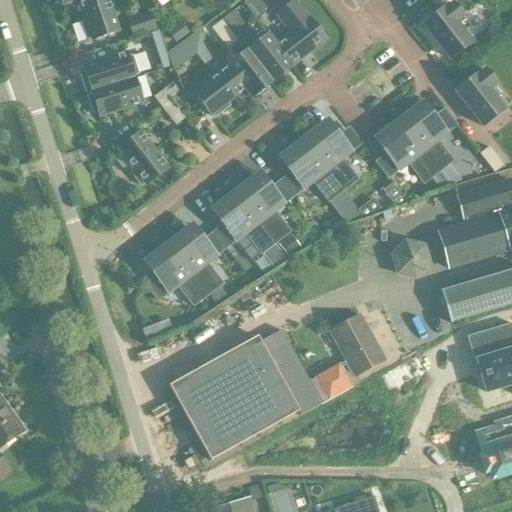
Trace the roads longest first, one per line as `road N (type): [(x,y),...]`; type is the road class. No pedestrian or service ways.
road 1 (residential): [(455,511),(447,486),(410,473),(264,474),(161,501)]
road 2 (residential): [(82,262),(322,75)]
road 3 (unclassified): [(82,262),(1,0)]
road 4 (unclassified): [(161,501),(82,262)]
